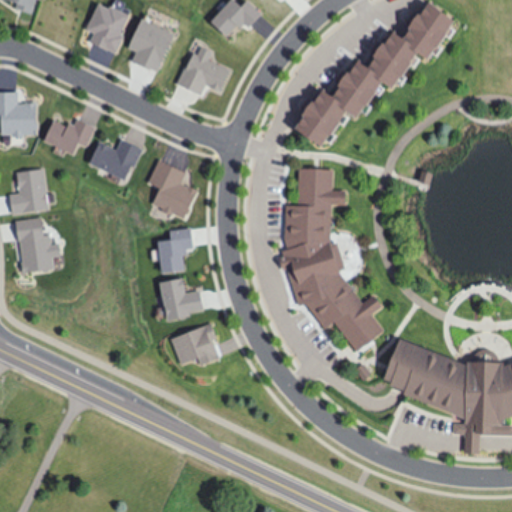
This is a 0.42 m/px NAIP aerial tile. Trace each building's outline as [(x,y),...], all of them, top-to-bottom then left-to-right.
[(0,0),(0,2),(41,13),(44,0),(0,0)] [(442,5),(418,39),(410,33),(385,69),(376,62),(350,100),(339,92),(312,130),(338,148),(363,113),(373,120),(398,85),(406,91),(431,55),(441,62),(468,24),(442,5)] [(303,170),(301,204),(289,204),(287,242),(290,249),(283,251),(288,271),(291,270),(301,306),(308,303),(327,330),(336,324),(362,350),(387,330),(377,317),(389,307),(382,299),(367,305),(357,291),(343,272),(349,271),(342,247),(334,249),(336,207),(350,208),(350,192),(336,192),(337,172),(303,170)] [(176,339),(213,324),(225,353),(187,368),(176,339)] [(409,338),(475,364),(475,359),(511,361),(511,434),(484,433),(484,453),(471,453),(471,435),(459,433),(460,423),(474,423),(475,419),(475,416),(392,380),(409,338)]
